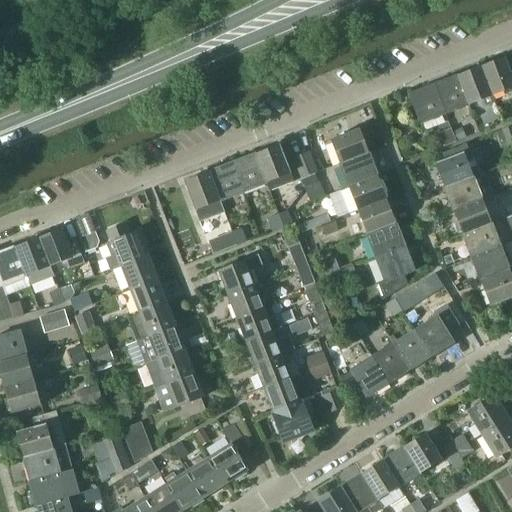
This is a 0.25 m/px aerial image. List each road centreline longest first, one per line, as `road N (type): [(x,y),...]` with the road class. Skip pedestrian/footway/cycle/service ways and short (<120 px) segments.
road 1 (residential): [(511,35),(0,232)]
road 2 (residential): [(248,511),(499,357)]
road 3 (primary): [(167,64),(346,0)]
road 4 (primary): [(0,133),(167,64)]
road 5 (primary): [(282,0),(167,64)]
